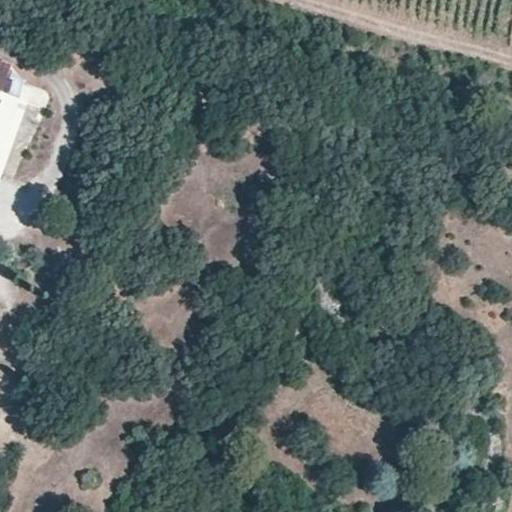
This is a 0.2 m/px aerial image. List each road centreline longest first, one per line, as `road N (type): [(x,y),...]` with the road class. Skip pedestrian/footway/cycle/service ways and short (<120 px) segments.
road 1 (track): [(292,0),(511,61)]
road 2 (track): [(0,47),(29,53),(62,94),(64,129),(49,186),(9,210)]
